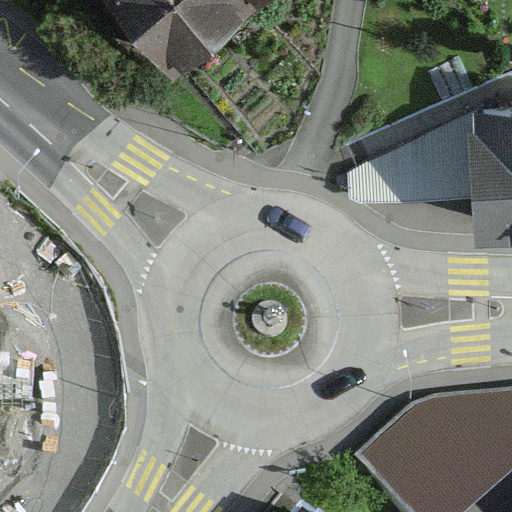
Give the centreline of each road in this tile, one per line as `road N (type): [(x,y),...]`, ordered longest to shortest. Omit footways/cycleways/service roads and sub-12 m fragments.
road 1 (secondary): [(198,251),(0,93)]
road 2 (track): [(350,0),(337,86),(303,172),(294,223)]
road 3 (secondary): [(367,314),(346,256),(294,223),(242,223),(198,251)]
road 4 (secondary): [(225,403),(281,413),(333,391),(364,343),(367,314)]
road 5 (secondary): [(198,251),(181,275),(173,334),(201,386),(225,403)]
road 6 (secondary): [(511,306),(367,314)]
road 7 (secondary): [(225,403),(157,511)]
